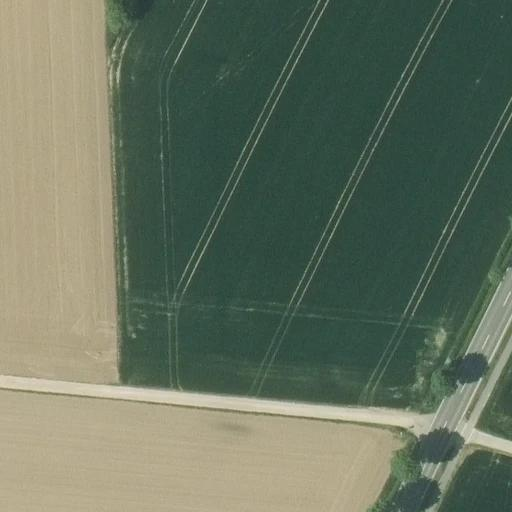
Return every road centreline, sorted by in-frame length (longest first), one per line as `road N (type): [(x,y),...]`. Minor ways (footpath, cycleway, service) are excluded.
road 1 (track): [(511,450),(443,427),(0,382)]
road 2 (secondary): [(511,289),(403,511)]
